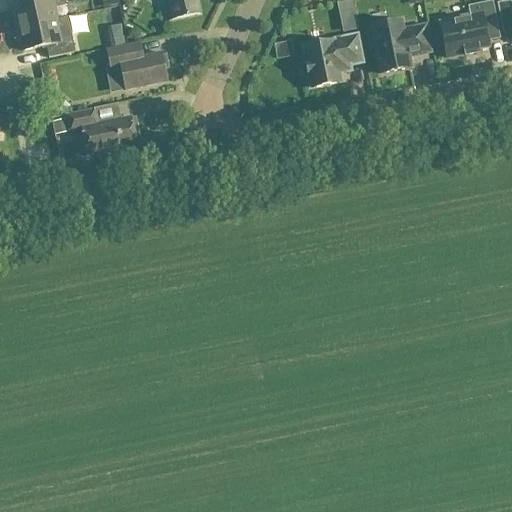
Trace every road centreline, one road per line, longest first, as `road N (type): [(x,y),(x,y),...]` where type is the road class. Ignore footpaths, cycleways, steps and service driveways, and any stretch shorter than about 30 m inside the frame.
road 1 (unclassified): [(511,119),(0,225)]
road 2 (residential): [(511,84),(254,137),(198,115)]
road 3 (unclassified): [(198,115),(254,0)]
